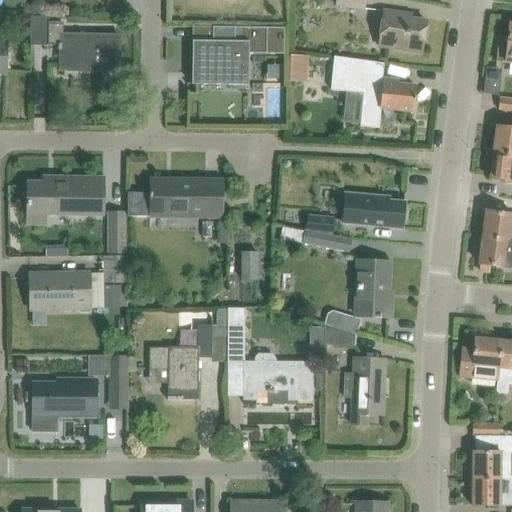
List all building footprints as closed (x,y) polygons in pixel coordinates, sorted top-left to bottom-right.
[(36,0),(30,7),(39,16),(48,6),(42,0),(36,0)] [(335,0),(335,6),(364,9),(365,0),(335,0)] [(403,14),(384,11),(379,46),(405,50),(405,47),(422,49),(426,21),(403,18),(403,14)] [(49,18),(34,17),(34,46),(48,46),(48,45),(58,45),(58,50),(60,50),(60,69),(118,70),(119,36),(62,35),(62,24),(49,24),(49,18)] [(496,62),(511,63),(511,24),(509,24),(508,36),(498,35),(496,62)] [(187,83),(187,85),(248,86),(249,54),(284,54),(284,28),(267,27),(212,27),(212,41),(195,41),(195,71),(187,71),(187,73),(195,73),(195,83),(187,83)] [(291,56),(290,82),(307,83),(308,57),(291,56)] [(331,90),(362,92),(360,127),(379,129),(381,109),(413,112),(416,87),(398,85),(398,81),(372,78),(373,63),(333,57),(331,90)] [(482,93),(498,93),(499,67),(484,66),(482,93)] [(511,99),(500,98),(498,110),(511,112),(511,99)] [(511,128),(496,127),(493,153),(511,155),(511,128)] [(511,155),(493,153),(489,180),(511,182),(511,155)] [(28,214),(102,215),(103,179),(71,179),(71,184),(29,184),(28,201),(27,206),(28,206),(28,214)] [(175,217),(175,210),(202,210),(202,218),(222,218),(223,180),(150,180),(150,193),(127,193),(127,217),(175,217)] [(404,203),(388,202),(388,198),(345,194),(343,223),(402,228),(404,203)] [(511,214),(485,211),(482,238),(511,241),(511,214)] [(109,214),(109,251),(123,251),(123,214),(109,214)] [(332,219),(307,216),(306,230),(333,232),(332,219)] [(220,222),(221,244),(231,244),(231,222),(220,222)] [(348,253),(351,240),(305,231),(303,244),(348,253)] [(511,241),(482,238),(478,264),(511,268),(511,241)] [(257,253),(241,253),(241,280),(257,280),(257,253)] [(55,278),(30,278),(30,308),(47,308),(47,310),(104,308),(104,284),(129,283),(129,256),(103,257),(103,274),(89,274),(89,273),(55,274),(55,278)] [(389,263),(358,262),(356,316),(390,317),(391,299),(386,299),(387,292),(388,293),(389,263)] [(127,286),(114,287),(114,308),(127,308),(127,286)] [(243,362),(244,362),(245,308),(227,309),(227,362),(243,362)] [(215,310),(215,326),(217,326),(217,329),(225,329),(225,310),(215,310)] [(324,324),(323,345),(354,347),(354,335),(324,324)] [(168,366),(168,380),(167,400),(181,400),(181,398),(197,398),(197,400),(198,400),(199,358),(211,358),(211,326),(197,326),(197,348),(168,347),(168,348),(149,348),(149,365),(168,366)] [(497,381),(501,341),(475,338),(473,350),(461,349),(459,376),(470,377),(470,378),(490,380),(496,381),(497,381)] [(511,342),(501,341),(497,381),(496,381),(495,392),(506,393),(507,383),(511,383),(511,342)] [(287,401),(313,401),(313,362),(275,362),(275,358),(272,354),(258,354),(254,358),(254,362),(244,362),(243,362),(243,400),(256,400),(256,392),(267,391),(267,393),(274,393),(274,392),(287,392),(287,401)] [(109,357),(89,357),(89,376),(109,376),(109,392),(126,392),(126,356),(109,356),(109,357)] [(344,398),(353,398),(351,425),(367,426),(367,415),(382,416),(385,360),(354,359),(353,374),(345,374),(344,398)] [(34,383),(33,383),(33,395),(29,395),(29,408),(33,408),(32,431),(59,431),(59,416),(96,416),(96,380),(58,380),(58,387),(34,387),(34,383)] [(500,437),(500,424),(473,424),(473,436),(495,436),(500,437)] [(495,436),(494,452),(472,452),(472,479),(511,479),(511,436),(500,437),(495,436)] [(511,479),(472,479),(472,506),(511,506),(511,479)] [(312,501),(311,511),(325,511),(326,501),(312,501)] [(191,511),(192,502),(141,502),(140,511),(191,511)] [(232,502),(231,511),(280,511),(281,502),(232,502)] [(387,511),(387,503),(357,502),(356,511),(387,511)]
